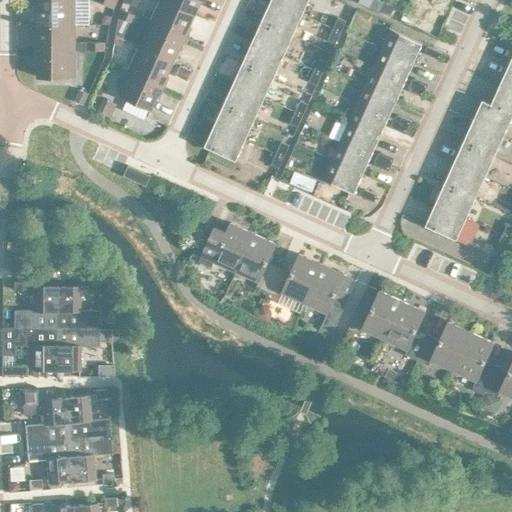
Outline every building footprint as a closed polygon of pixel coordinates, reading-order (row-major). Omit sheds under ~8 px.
[(39,0),(39,23),(75,23),(74,0),(39,0)] [(168,0),(167,0),(157,24),(184,36),(195,12),(168,0)] [(168,0),(195,12),(200,0),(168,0)] [(272,0),(271,0),(262,20),(294,35),(303,14),(272,0)] [(272,0),(303,14),(309,0),(272,0)] [(380,0),(372,0),(369,7),(379,11),(383,1),(380,0)] [(384,2),(379,11),(390,16),(394,6),(384,2)] [(119,16),(131,21),(134,13),(123,8),(119,16)] [(103,16),(102,23),(109,23),(112,15),(107,13),(103,16)] [(339,16),(333,28),(341,31),(346,20),(339,16)] [(262,20),(253,41),(284,55),(294,35),(262,20)] [(152,22),(141,46),(173,60),(184,36),(157,24),(152,22)] [(39,23),(39,50),(75,50),(75,23),(39,23)] [(341,31),(333,28),(328,39),(336,43),(341,31)] [(392,28),(383,47),(415,62),(423,42),(392,28)] [(115,35),(114,42),(121,45),(124,39),(115,35)] [(253,41),(243,62),(275,76),(284,55),(253,41)] [(427,53),(440,59),(443,52),(433,48),(427,45),(426,49),(427,53)] [(141,46),(130,70),(162,84),(173,60),(141,46)] [(383,47),(375,66),(406,80),(415,62),(383,47)] [(75,50),(39,50),(39,76),(69,76),(74,76),(75,50)] [(320,58),(314,69),(322,73),(328,61),(320,58)] [(243,62),(234,82),(265,97),(275,76),(243,62)] [(511,62),(510,62),(501,83),(511,87),(511,62)] [(181,65),(176,74),(187,79),(192,70),(181,65)] [(375,66),(366,84),(398,99),(406,80),(375,66)] [(322,73),(314,69),(309,81),(317,84),(322,73)] [(162,84),(130,70),(119,93),(124,96),(151,108),(162,84)] [(412,78),(410,82),(426,89),(429,83),(416,77),(412,78)] [(234,82),(224,103),(256,117),(265,97),(234,82)] [(426,89),(410,82),(409,86),(410,90),(423,96),(426,89)] [(511,87),(501,83),(492,103),(491,103),(511,112),(511,87)] [(366,84),(358,103),(389,117),(398,99),(366,84)] [(80,88),(75,98),(84,103),(89,93),(80,88)] [(103,96),(96,113),(110,119),(117,103),(103,96)] [(301,99),(295,111),(303,114),(309,103),(301,99)] [(483,99),(473,120),(505,134),(511,118),(511,112),(491,103),(492,103),(483,99)] [(224,103),(215,124),(246,138),(256,117),(224,103)] [(358,103),(349,122),(381,136),(389,117),(358,103)] [(303,114),(295,111),(290,122),(298,126),(303,114)] [(395,116),(393,119),(409,126),(412,120),(399,114),(395,116)] [(409,126),(393,119),(392,123),(393,127),(406,133),(409,126)] [(473,120),(464,141),(495,155),(505,134),(473,120)] [(349,122),(341,140),(372,155),(381,136),(349,122)] [(246,138),(215,124),(205,145),(236,160),(246,138)] [(341,140),(332,159),(364,173),(372,155),(341,140)] [(282,141),(276,152),(284,156),(290,144),(282,141)] [(464,141),(454,162),(486,176),(495,155),(464,141)] [(378,153),(376,157),(392,164),(395,157),(382,151),(378,153)] [(284,156),(276,152),(271,163),(279,167),(284,156)] [(392,164),(376,157),(375,160),(376,164),(389,170),(392,164)] [(364,173),(332,159),(323,178),(355,192),(364,173)] [(454,162),(445,182),(476,197),(486,176),(454,162)] [(124,174),(146,185),(151,175),(128,164),(124,174)] [(295,170),(290,182),(299,185),(303,174),(295,170)] [(445,182),(435,203),(467,217),(476,197),(445,182)] [(359,194),(375,201),(378,194),(365,188),(361,190),(359,194)] [(467,217),(435,203),(426,225),(457,239),(467,217)] [(215,259),(237,269),(254,232),(231,222),(223,240),(219,238),(222,230),(215,227),(200,260),(212,265),(215,259)] [(511,224),(508,222),(502,234),(510,237),(511,233),(511,224)] [(256,286),(268,291),(280,266),(268,260),(277,242),(254,232),(237,269),(259,279),(256,286)] [(510,237),(502,234),(497,245),(505,249),(510,237)] [(283,290),(306,300),(323,263),(300,253),(292,271),(280,266),(268,291),(280,297),(283,290)] [(323,263),(306,300),(328,311),(319,330),(331,335),(349,297),(337,292),(345,274),(323,263)] [(14,289),(26,289),(26,281),(14,281),(14,289)] [(88,289),(100,289),(100,281),(88,281),(88,289)] [(14,309),(14,327),(57,327),(57,285),(34,285),(34,309),(14,309)] [(57,285),(57,327),(99,328),(99,310),(80,309),(80,285),(57,285)] [(364,327),(386,337),(403,300),(380,289),(372,308),(360,302),(349,328),(361,333),(364,327)] [(405,353),(417,359),(429,333),(417,328),(426,310),(403,300),(386,337),(408,347),(405,353)] [(432,358),(455,368),(472,331),(449,321),(441,339),(429,333),(417,359),(429,364),(432,358)] [(33,370),(57,370),(57,327),(14,327),(14,345),(33,345),(33,370)] [(57,327),(57,370),(80,370),(80,345),(99,345),(99,328),(57,327)] [(474,385),(486,390),(498,365),(486,359),(494,341),(472,331),(455,368),(477,378),(474,385)] [(501,389),(511,394),(511,363),(509,370),(498,365),(486,390),(498,396),(501,389)] [(14,374),(26,374),(26,365),(14,365),(14,374)] [(488,393),(482,407),(496,413),(501,399),(488,393)] [(23,395),(23,404),(35,403),(35,394),(23,395)] [(88,394),(65,396),(69,438),(111,435),(110,417),(90,418),(88,394)] [(25,424),(26,442),(69,438),(65,396),(42,398),(44,422),(25,424)] [(111,435),(69,438),(72,480),(95,479),(93,454),(112,453),(111,435)] [(69,438),(26,442),(28,459),(47,458),(49,482),(72,480),(69,438)] [(102,474),(103,482),(115,481),(114,473),(102,474)] [(29,480),(30,488),(42,487),(41,479),(29,480)] [(17,482),(9,482),(9,491),(18,490),(17,482)] [(104,498),(105,506),(117,505),(116,497),(104,498)] [(31,503),(32,511),(44,511),(43,502),(31,503)] [(98,511),(97,502),(74,504),(74,511),(98,511)]
